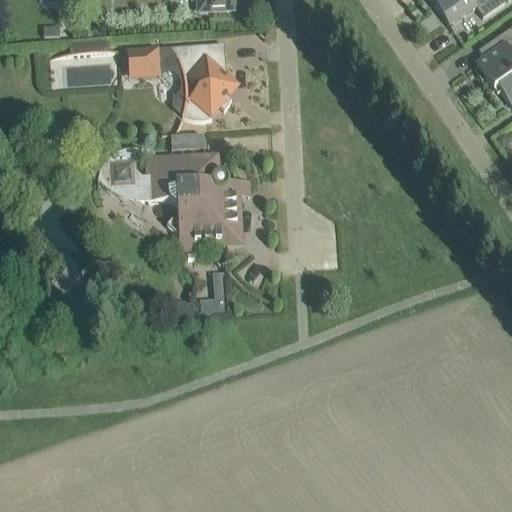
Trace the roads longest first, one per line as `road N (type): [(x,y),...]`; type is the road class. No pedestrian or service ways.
road 1 (residential): [(298,342),(279,27),(284,0)]
road 2 (residential): [(511,237),(354,0)]
